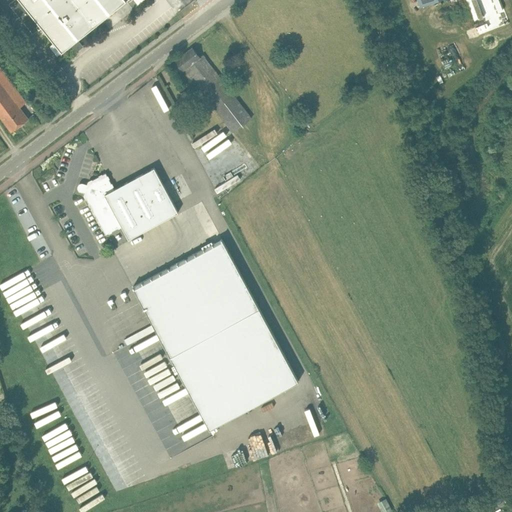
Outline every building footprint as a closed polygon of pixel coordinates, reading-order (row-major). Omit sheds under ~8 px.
[(13,0),(9,4),(33,33),(41,27),(56,45),(62,52),(71,45),(78,40),(78,39),(127,0),(13,0)] [(183,71),(185,70),(200,57),(192,48),(174,62),(181,72),(183,70),(183,71)] [(200,57),(185,70),(233,132),(251,118),(202,55),(200,57)] [(28,119),(20,107),(26,103),(0,67),(0,115),(12,131),(28,119)] [(232,139),(207,150),(212,161),(232,153),(231,151),(236,148),(232,139)] [(86,192),(85,195),(106,234),(122,226),(129,239),(178,212),(154,167),(114,189),(106,173),(89,182),(88,185),(83,184),(81,191),(86,192)] [(55,214),(49,217),(61,241),(66,238),(55,214)] [(133,287),(210,429),(299,381),(222,239),(133,287)] [(25,395),(49,384),(47,380),(23,391),(25,395)]
